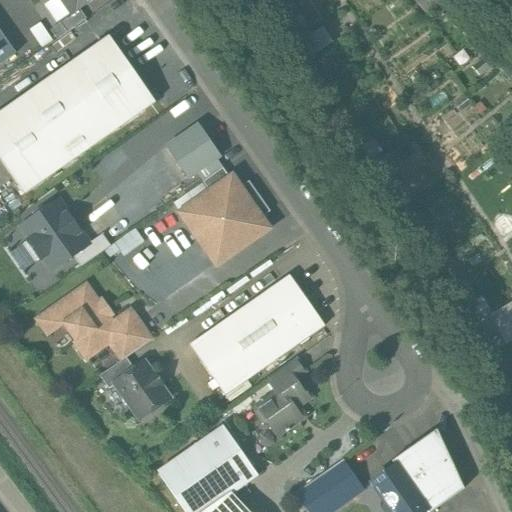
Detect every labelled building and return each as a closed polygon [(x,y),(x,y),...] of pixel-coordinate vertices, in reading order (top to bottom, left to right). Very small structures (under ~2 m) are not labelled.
[(94,0),(58,0),(69,15),(76,10),(77,12),(80,10),(94,0)] [(77,12),(50,31),(57,40),(86,20),(80,10),(77,12)] [(301,59),(331,42),(320,24),(290,42),(301,59)] [(0,34),(0,65),(15,55),(0,34)] [(108,37),(0,112),(0,161),(23,195),(155,103),(108,37)] [(198,127),(167,148),(188,178),(219,157),(198,127)] [(229,179),(223,169),(202,183),(209,193),(179,214),(216,266),(268,230),(260,218),(265,215),(245,186),(241,189),(232,177),(229,179)] [(88,245),(57,202),(26,224),(35,237),(28,242),(40,260),(43,257),(53,271),(73,257),(88,246),(88,245)] [(102,235),(88,245),(88,246),(73,257),(81,268),(110,247),(102,235)] [(289,277),(189,346),(224,397),(324,327),(289,277)] [(86,287),(37,321),(48,337),(65,325),(76,341),(74,342),(86,359),(109,343),(120,335),(112,325),(86,287)] [(150,341),(130,312),(112,325),(120,335),(109,343),(121,361),(126,359),(150,341)] [(511,324),(505,313),(471,334),(484,354),(511,336),(511,324)] [(121,361),(99,377),(109,390),(115,386),(114,385),(134,371),(126,359),(121,361)] [(297,361),(267,382),(275,393),(294,380),(305,373),(297,361)] [(134,371),(114,385),(115,386),(139,420),(169,399),(144,364),(134,371)] [(275,393),(256,407),(255,413),(262,423),(267,423),(277,437),(285,432),(286,433),(289,431),(288,429),(299,422),(292,412),(310,399),(308,397),(309,396),(304,389),(303,389),(302,387),(300,388),(294,380),(275,393)] [(511,437),(511,413),(502,419),(511,437)] [(223,427),(157,473),(184,511),(206,511),(225,499),(257,477),(223,427)] [(436,431),(391,462),(395,467),(396,466),(425,506),(423,507),(426,511),(432,511),(463,490),(436,431)] [(341,462),(292,496),(306,511),(332,511),(361,491),(341,462)] [(425,506),(396,466),(395,467),(371,484),(382,501),(381,506),(385,511),(416,511),(423,507),(425,506)] [(236,511),(225,499),(206,511),(236,511)]
